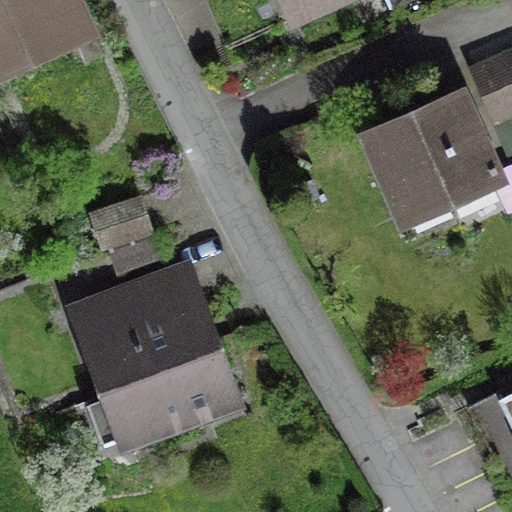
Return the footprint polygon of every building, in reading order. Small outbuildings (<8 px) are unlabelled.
[(80,0),(0,0),(0,86),(100,44),(80,0)] [(275,0),(293,39),(381,0),(275,0)] [(511,58),(498,65),(511,97),(511,58)] [(511,127),(511,97),(498,65),(470,78),(495,135),(511,127)] [(467,94),(360,142),(402,235),(509,187),(467,94)] [(141,207),(94,223),(107,262),(154,246),(141,207)] [(189,273),(72,315),(126,465),(243,424),(189,273)] [(511,402),(498,410),(511,438),(511,402)]
